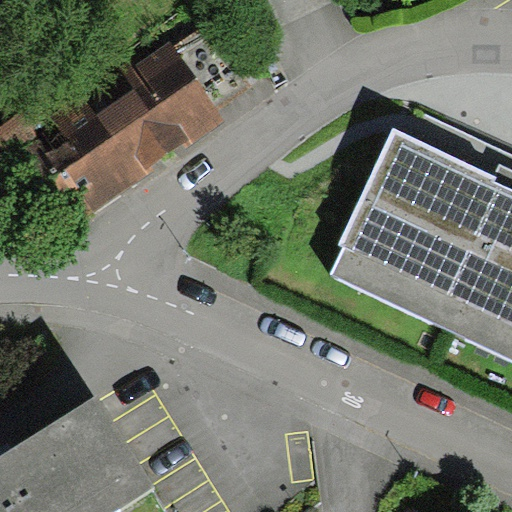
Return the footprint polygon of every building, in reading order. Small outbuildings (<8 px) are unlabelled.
[(209,27),(173,51),(219,116),(253,93),(209,27)] [(90,230),(86,224),(226,126),(219,116),(173,51),(166,41),(65,112),(73,123),(44,143),(25,115),(0,132),(0,177),(55,254),(90,230)] [(511,194),(393,138),(339,252),(345,255),(511,334),(511,194)] [(511,334),(345,255),(332,282),(511,367),(511,334)] [(0,511),(118,511),(159,487),(100,393),(0,455),(0,511)]
